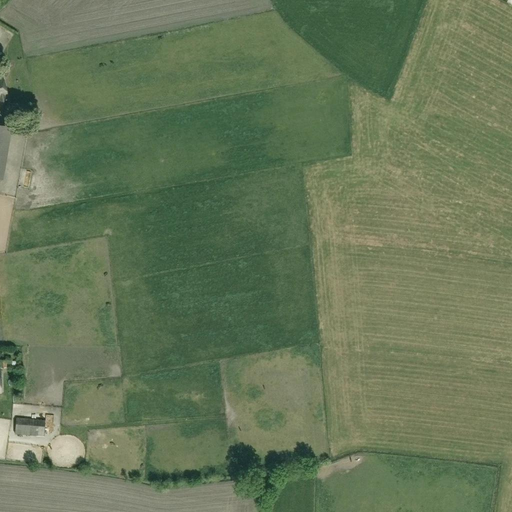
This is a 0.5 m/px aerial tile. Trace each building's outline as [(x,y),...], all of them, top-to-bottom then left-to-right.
[(8,62),(0,64),(0,66),(1,73),(9,72),(7,65),(9,65),(8,62)] [(0,106),(10,104),(3,74),(0,74),(0,106)] [(0,123),(0,178),(2,179),(11,126),(0,123)] [(6,368),(6,367),(12,367),(12,360),(6,360),(0,360),(0,367),(0,368),(6,368)] [(44,437),(45,423),(45,421),(16,418),(15,435),(44,437)]
